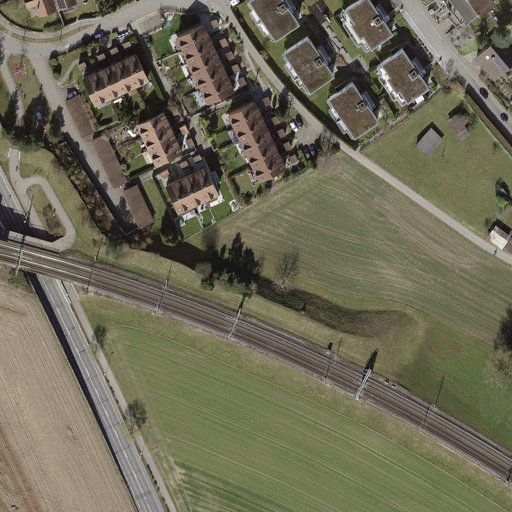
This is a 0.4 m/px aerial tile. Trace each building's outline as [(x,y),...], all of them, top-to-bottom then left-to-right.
[(53,0),(26,0),(28,5),(35,2),(39,13),(56,7),(53,0)] [(281,0),(258,0),(250,6),(276,45),(300,27),(281,0)] [(394,38),(367,0),(345,16),(371,54),(394,38)] [(438,0),(451,15),(470,0),(438,0)] [(487,0),(470,0),(451,15),(464,31),(494,9),(487,0)] [(203,21),(176,34),(182,46),(209,34),(203,21)] [(511,45),(502,33),(479,51),(498,74),(510,65),(511,67),(511,45)] [(209,34),(182,46),(188,60),(215,48),(209,34)] [(284,59),(311,97),(334,80),(309,42),(284,59)] [(215,48),(188,60),(194,73),(221,61),(215,48)] [(134,51),(120,57),(132,84),(146,78),(134,51)] [(406,53),(381,70),(406,109),(431,91),(406,53)] [(120,57),(107,63),(120,90),(132,84),(120,57)] [(221,61),(194,73),(200,87),(227,74),(221,61)] [(94,69),(107,96),(120,90),(107,63),(94,69)] [(80,76),(93,103),(107,96),(94,69),(80,76)] [(227,74),(200,87),(206,100),(233,88),(227,74)] [(353,87),(330,104),(356,142),(380,125),(353,87)] [(80,95),(65,101),(82,137),(96,131),(80,95)] [(254,99),(228,111),(234,124),(260,112),(254,99)] [(476,120),(478,118),(469,107),(467,110),(476,120)] [(162,109),(136,121),(142,134),(168,122),(162,109)] [(260,112),(234,124),(240,138),(266,125),(260,112)] [(456,114),(447,121),(462,141),(471,134),(456,114)] [(168,122),(142,134),(148,147),(175,135),(168,122)] [(266,125),(240,138),(246,151),(273,139),(266,125)] [(431,127),(416,145),(429,156),(444,140),(431,127)] [(106,134),(91,141),(114,188),(129,181),(106,134)] [(175,135),(148,147),(154,160),(181,148),(175,135)] [(273,139),(246,151),(252,164),(278,152),(273,139)] [(278,152),(252,164),(258,177),(285,165),(278,152)] [(204,165),(190,171),(202,199),(216,192),(204,165)] [(190,171),(177,177),(190,204),(202,199),(190,171)] [(164,183),(176,210),(190,204),(177,177),(164,183)] [(138,184),(123,191),(140,228),(155,221),(138,184)] [(511,238),(511,235),(498,225),(488,236),(503,247),(511,238)] [(511,238),(503,247),(511,252),(511,238)]
